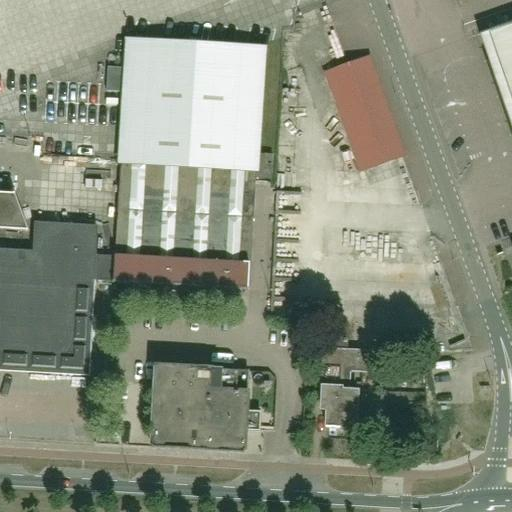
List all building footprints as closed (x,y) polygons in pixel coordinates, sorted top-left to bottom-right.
[(511,23),(478,35),(487,62),(495,59),(511,108),(511,246),(511,247),(511,249),(511,23)] [(263,47),(128,38),(120,162),(271,171),(272,155),(256,154),(261,72),(263,47)] [(370,58),(326,73),(361,172),(404,157),(370,58)] [(271,171),(120,162),(114,256),(106,256),(105,282),(249,291),(249,284),(254,212),(253,212),(255,182),(271,183),(271,171)] [(0,230),(28,232),(16,195),(2,194),(2,181),(0,180),(0,230)] [(105,282),(106,256),(94,255),(96,228),(35,225),(34,254),(0,252),(0,369),(88,375),(93,281),(105,282)] [(292,324),(291,347),(307,348),(308,325),(292,324)] [(322,352),(324,352),(321,413),(326,413),(326,429),(338,430),(338,429),(374,431),(375,413),(375,404),(356,403),(357,393),(346,392),(347,371),(376,373),(377,355),(347,353),(349,326),(323,325),(322,352)] [(152,388),(154,388),(151,448),(243,454),(244,432),(257,433),(258,415),(245,414),(247,393),(248,372),(212,370),(213,368),(153,365),(152,388)]
